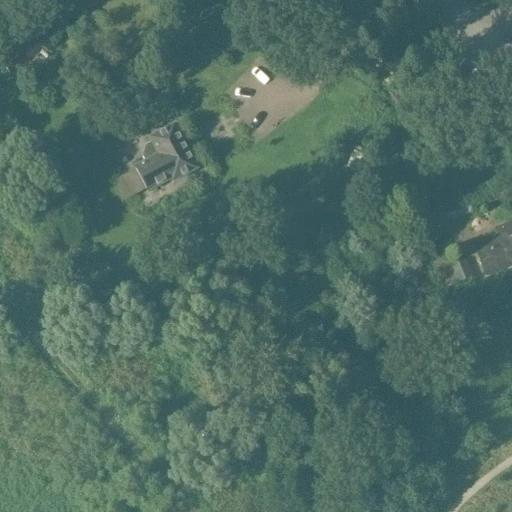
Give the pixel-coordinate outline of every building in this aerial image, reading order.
[(40,51),(60,30),(51,22),(46,28),(37,20),(0,61),(0,66),(15,79),(28,65),(36,72),(48,58),(40,51)] [(172,183),(195,171),(186,154),(187,154),(182,144),(181,145),(172,128),(149,140),(151,144),(145,147),(142,158),(145,164),(134,170),(147,193),(170,181),(172,183)] [(488,197),(506,209),(511,199),(498,191),(496,195),(494,193),(488,197)] [(446,228),(472,220),(467,203),(440,212),(446,228)] [(485,278),(511,268),(511,225),(495,231),(497,237),(473,245),(485,278)] [(440,291),(470,279),(464,262),(450,267),(446,257),(430,264),(440,291)]
